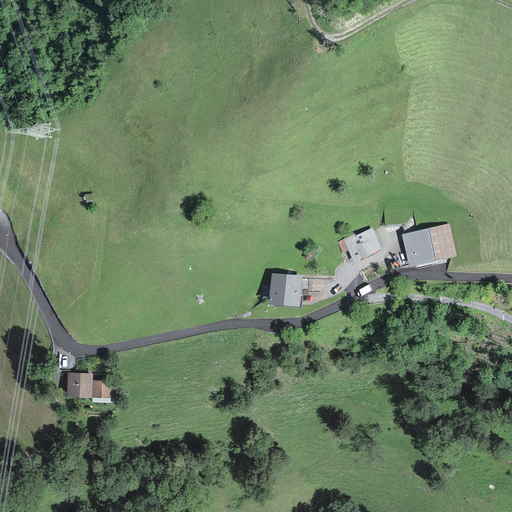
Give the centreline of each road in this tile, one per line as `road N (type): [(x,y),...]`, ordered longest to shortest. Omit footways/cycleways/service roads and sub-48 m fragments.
road 1 (unclassified): [(511,279),(404,275),(294,323),(217,326),(88,351),(59,333),(0,239)]
road 2 (trunk): [(0,233),(131,406),(198,511)]
road 3 (track): [(511,321),(462,302),(366,291)]
road 4 (track): [(305,0),(316,29),(332,38),(410,0)]
